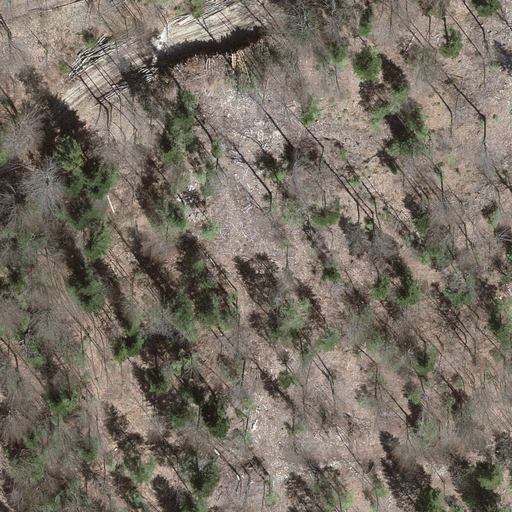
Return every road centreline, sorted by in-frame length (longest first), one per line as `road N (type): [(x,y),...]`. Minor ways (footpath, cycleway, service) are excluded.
road 1 (track): [(511,410),(460,443),(318,457),(260,451),(184,418),(135,414),(44,476),(0,484)]
road 2 (track): [(257,0),(121,62),(0,167)]
